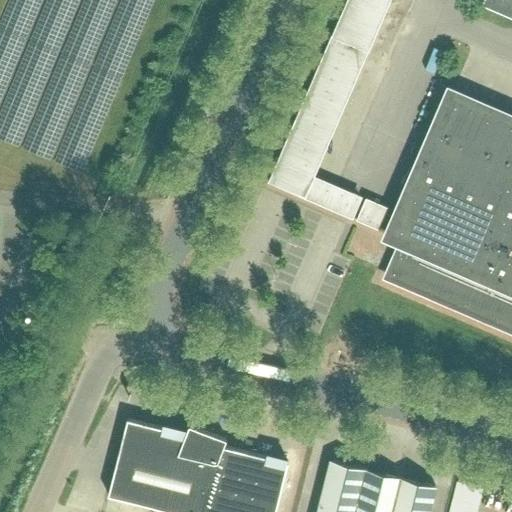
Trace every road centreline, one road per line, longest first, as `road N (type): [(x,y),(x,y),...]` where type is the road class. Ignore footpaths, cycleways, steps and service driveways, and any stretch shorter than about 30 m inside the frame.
road 1 (unclassified): [(511,431),(197,355),(165,323)]
road 2 (unclassified): [(165,323),(162,277),(281,0)]
road 3 (unclassified): [(38,511),(109,353),(165,323)]
